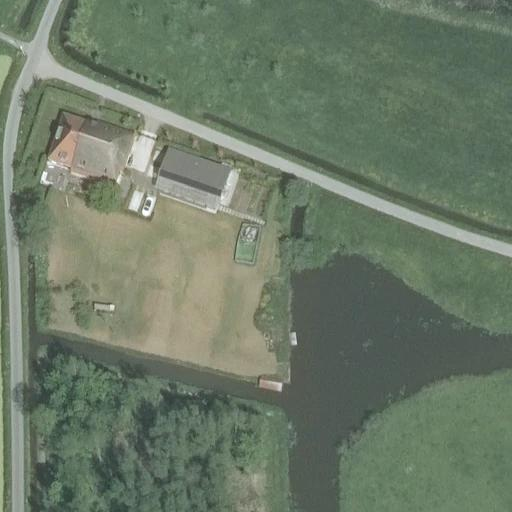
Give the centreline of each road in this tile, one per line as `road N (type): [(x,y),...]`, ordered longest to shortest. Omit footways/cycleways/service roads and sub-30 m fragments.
road 1 (unclassified): [(31,63),(511,251)]
road 2 (unclassified): [(16,511),(8,141),(31,63)]
